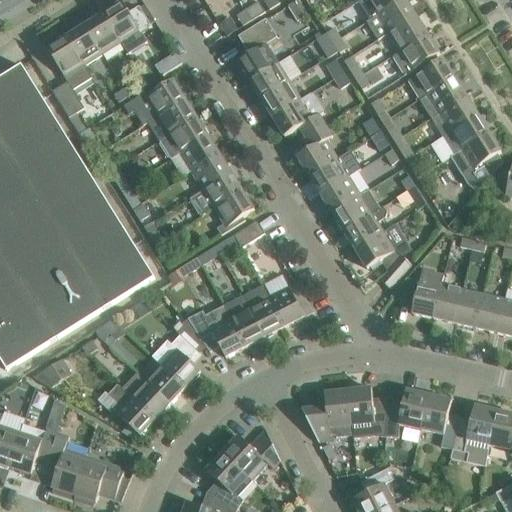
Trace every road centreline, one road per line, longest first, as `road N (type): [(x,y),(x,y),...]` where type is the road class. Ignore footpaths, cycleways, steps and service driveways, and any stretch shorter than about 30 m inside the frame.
road 1 (residential): [(368,358),(364,320),(164,0)]
road 2 (residential): [(260,384),(176,463),(150,511)]
road 3 (residential): [(511,384),(368,358)]
road 4 (residential): [(327,511),(260,384)]
